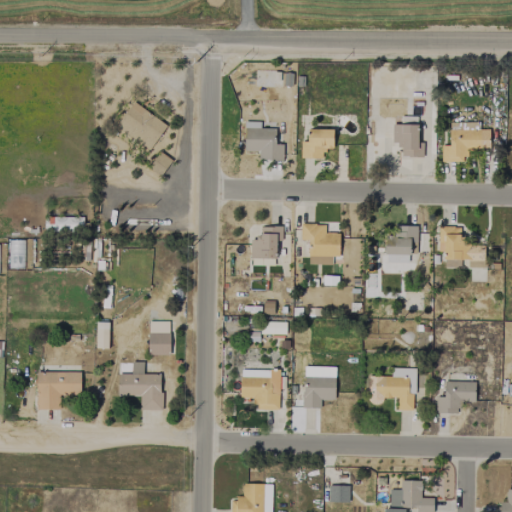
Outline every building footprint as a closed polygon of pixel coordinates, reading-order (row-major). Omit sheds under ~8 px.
[(166,126),(132,101),(115,125),(149,149),(166,126)] [(282,161),(282,144),(274,144),(275,123),(260,123),(260,128),(244,128),(243,151),(258,151),(258,161),(282,161)] [(422,157),(422,142),(417,142),(417,125),(392,124),(391,143),(400,143),(399,156),(422,157)] [(332,149),(332,130),(307,129),(307,142),(300,141),(300,158),(323,158),(323,149),(332,149)] [(489,149),(488,129),(448,130),(448,146),(441,146),(441,162),(465,162),(465,149),(489,149)] [(171,160),(159,152),(148,167),(159,176),(171,160)] [(82,217),(45,216),(44,232),(82,233),(82,217)] [(331,265),(331,256),(338,257),(338,233),(324,233),(324,224),(300,224),(300,240),(307,240),(307,264),(331,265)] [(384,262),(408,263),(408,249),(416,250),(416,226),(397,225),(397,236),(385,236),(384,262)] [(249,258),(261,258),(261,264),(274,264),(274,241),(281,241),(281,226),(260,226),(260,238),(249,238),(249,258)] [(460,227),(437,226),(437,252),(443,252),(443,267),(460,267),(460,260),(467,260),(467,268),(485,268),(485,243),(460,243),(460,227)] [(263,314),(272,313),(271,301),(262,301),(263,314)] [(168,321),(148,321),(148,354),(168,354),(168,321)] [(108,322),(95,322),(95,348),(107,348),(108,322)] [(285,335),(285,322),(260,322),(260,334),(285,335)] [(160,374),(142,374),(142,362),(130,362),(130,373),(117,373),(117,396),(139,396),(139,410),(160,410),(160,374)] [(414,410),(414,368),(391,368),(391,376),(373,376),(373,404),(380,404),(380,397),(397,397),(397,410),(414,410)] [(279,370),(240,369),(239,397),(252,398),(252,410),(278,410),(279,370)] [(79,395),(79,372),(35,372),(36,409),(59,409),(58,395),(79,395)] [(320,408),(320,400),(334,400),(334,376),(302,375),(302,408),(320,408)] [(474,402),(474,382),(443,381),(443,397),(435,397),(435,413),(456,414),(457,401),(474,402)] [(403,511),(404,510),(432,510),(433,498),(420,498),(421,480),(400,480),(400,490),(389,490),(388,508),(383,508),(382,511),(403,511)] [(270,511),(271,484),(242,483),(241,499),(230,499),(229,511),(270,511)] [(327,502),(347,502),(348,486),(328,485),(327,502)] [(511,511),(511,489),(505,489),(505,502),(499,502),(499,511),(495,511),(511,511)]
